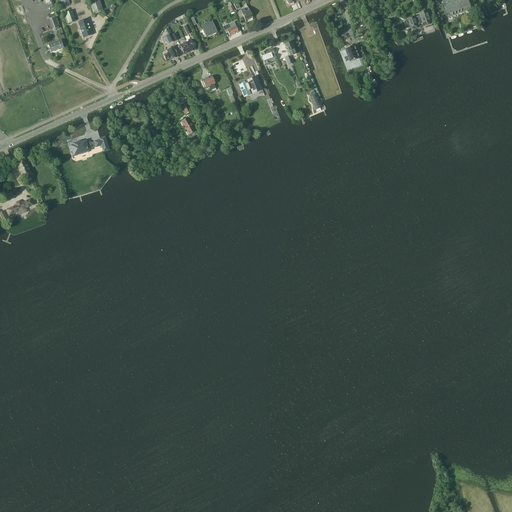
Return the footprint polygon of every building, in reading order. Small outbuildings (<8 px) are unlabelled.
[(88,0),(93,13),(103,10),(99,0),(88,0)] [(442,0),(445,7),(443,8),(447,18),(472,9),(470,5),(472,4),(471,0),(468,0),(442,0)] [(252,18),(248,8),(244,9),(240,10),(245,21),(252,18)] [(408,20),(406,21),(407,25),(410,24),(411,28),(419,25),(418,25),(423,23),(424,27),(425,27),(425,28),(433,26),(432,24),(433,24),(428,10),(420,13),(422,19),(417,21),(416,17),(408,19),(408,20)] [(72,11),(65,13),(68,24),(76,21),(72,11)] [(55,17),(49,20),(52,30),(59,27),(55,17)] [(92,35),(87,20),(78,23),(81,30),(79,31),(81,34),(82,34),(83,38),(92,35)] [(217,33),(212,22),(209,23),(209,22),(201,25),(206,37),(217,33)] [(234,22),(222,27),(225,33),(228,32),(229,36),(238,33),(235,27),(236,27),(234,22)] [(169,44),(174,42),(171,33),(166,36),(169,44)] [(51,52),(64,48),(61,40),(48,44),(51,52)] [(185,41),(189,52),(195,50),(191,41),(188,42),(187,40),(185,41)] [(184,55),(189,52),(185,41),(182,43),(183,44),(180,46),(184,55)] [(292,42),(284,44),(289,56),(290,56),(296,54),(292,42)] [(347,56),(344,57),(346,62),(349,60),(349,62),(360,58),(355,45),(344,49),(347,56)] [(171,61),(178,57),(173,47),(166,50),(168,53),(163,55),(166,61),(170,59),(171,61)] [(265,65),(277,61),(273,49),(260,54),(265,65)] [(215,89),(214,85),(215,84),(211,77),(202,81),(206,88),(208,87),(210,91),(215,89)] [(245,83),(239,86),(243,96),(250,93),(249,92),(251,91),(253,95),(262,91),(257,77),(247,81),(248,84),(246,85),(245,83)] [(315,96),(310,98),(315,111),(321,109),(315,96)] [(186,115),(191,112),(187,105),(182,107),(186,115)] [(196,131),(188,118),(180,122),(180,123),(182,127),(182,126),(186,132),(185,132),(187,136),(196,131)] [(103,148),(98,149),(99,153),(104,152),(106,157),(110,156),(107,145),(103,146),(103,148)] [(71,150),(69,150),(70,157),(72,156),(73,161),(85,158),(85,156),(89,155),(88,148),(83,149),(83,147),(77,148),(77,147),(71,148),(71,150)] [(17,167),(21,177),(23,177),(23,178),(26,177),(28,176),(31,175),(32,174),(25,161),(24,161),(24,160),(23,160),(22,160),(21,160),(20,161),(20,162),(19,162),(18,163),(18,164),(18,165),(19,165),(19,166),(17,167)] [(20,215),(26,213),(28,210),(27,209),(34,206),(31,199),(7,210),(9,216),(17,213),(17,215),(20,215)]
